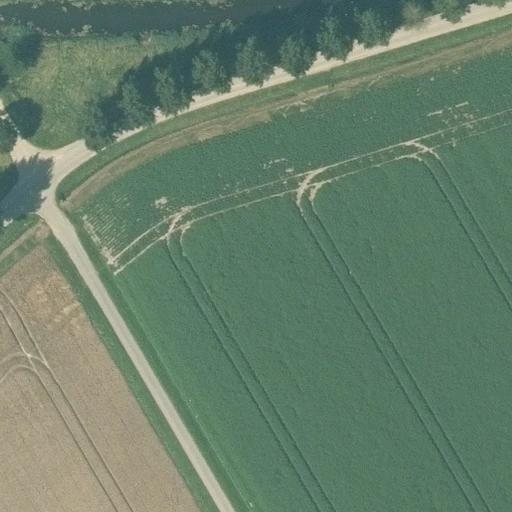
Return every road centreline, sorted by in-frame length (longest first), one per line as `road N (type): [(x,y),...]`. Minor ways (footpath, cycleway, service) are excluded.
road 1 (unclassified): [(36,185),(156,117),(511,3)]
road 2 (unclassified): [(227,511),(36,185)]
